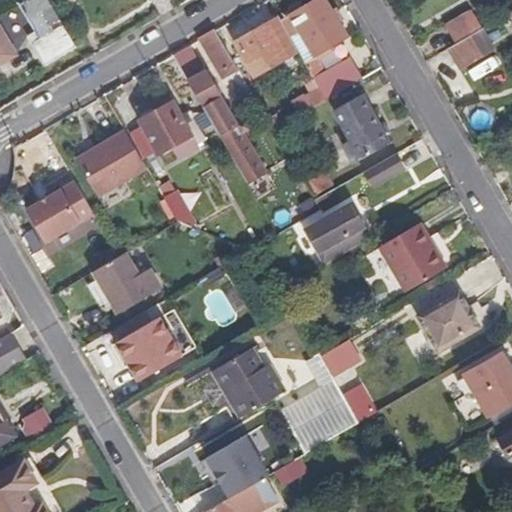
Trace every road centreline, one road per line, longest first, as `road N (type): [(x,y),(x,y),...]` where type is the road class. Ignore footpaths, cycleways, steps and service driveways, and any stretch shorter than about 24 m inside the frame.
road 1 (residential): [(152,511),(0,244)]
road 2 (residential): [(511,249),(366,0)]
road 3 (residential): [(234,0),(0,136)]
